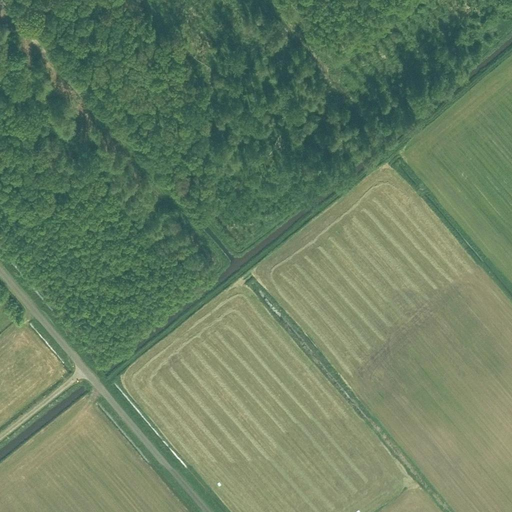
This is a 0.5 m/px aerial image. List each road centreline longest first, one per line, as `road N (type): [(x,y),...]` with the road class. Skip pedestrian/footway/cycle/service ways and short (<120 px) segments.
road 1 (unclassified): [(207,511),(84,368)]
road 2 (unclassified): [(84,368),(0,273)]
